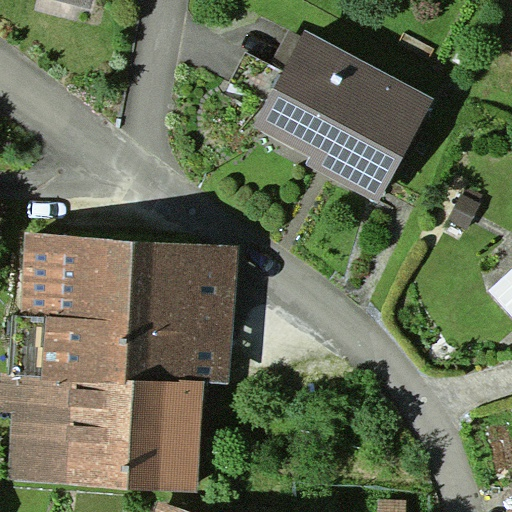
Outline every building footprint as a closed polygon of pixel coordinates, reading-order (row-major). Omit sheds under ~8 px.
[(55,0),(92,9),(94,0),(55,0)] [(267,100),(253,125),(311,157),(307,164),(377,202),(434,99),(306,29),(301,37),(283,71),(267,100)] [(301,37),(288,30),(270,64),(283,71),(301,37)] [(267,100),(283,71),(270,64),(246,52),(231,81),(267,100)] [(486,196),(467,186),(449,218),(468,228),(486,196)] [(2,383),(0,382),(0,412),(14,413),(10,480),(199,491),(206,381),(231,382),(240,246),(28,233),(23,314),(14,314),(10,373),(3,372),(2,383)] [(511,315),(511,269),(489,290),(511,315)] [(406,511),(407,500),(377,499),(376,511),(406,511)] [(192,511),(158,500),(153,511),(192,511)]
